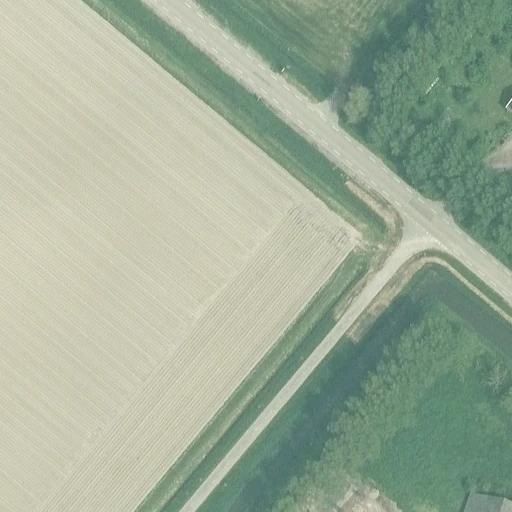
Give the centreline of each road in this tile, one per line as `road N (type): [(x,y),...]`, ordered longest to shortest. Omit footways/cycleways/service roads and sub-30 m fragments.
road 1 (unclassified): [(188,511),(428,220)]
road 2 (tertiary): [(428,220),(166,0)]
